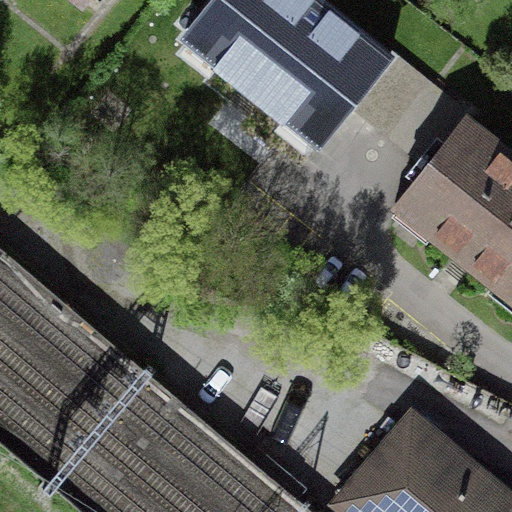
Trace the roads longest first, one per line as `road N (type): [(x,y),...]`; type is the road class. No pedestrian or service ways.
road 1 (residential): [(511,368),(291,191)]
road 2 (residential): [(260,370),(409,405),(511,453)]
